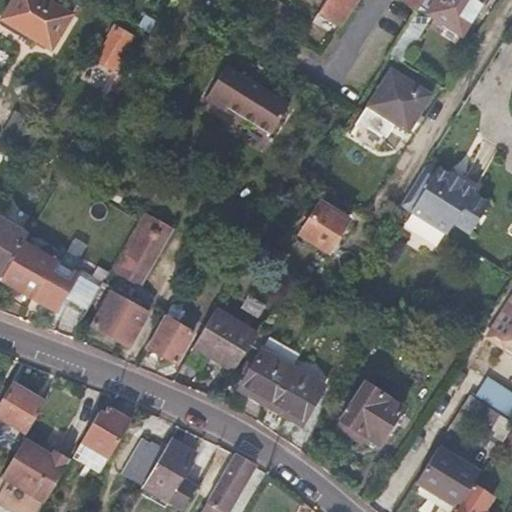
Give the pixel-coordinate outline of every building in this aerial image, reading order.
[(52,48),(71,14),(46,0),(13,0),(5,14),(24,26),(22,31),(52,48)] [(150,33),(156,23),(119,0),(117,0),(111,9),(150,33)] [(325,0),(318,12),(339,26),(350,11),(358,0),(325,0)] [(426,0),(419,12),(398,44),(391,56),(403,64),(433,17),(463,36),(486,0),(426,0)] [(406,0),(404,3),(419,12),(426,0),(406,0)] [(94,66),(118,75),(133,34),(109,25),(94,66)] [(407,132),(430,96),(392,72),(368,107),(407,132)] [(324,128),(262,88),(240,121),(261,135),(264,132),(305,158),(324,128)] [(430,157),(407,195),(453,224),(481,180),(465,170),(466,168),(454,160),(452,162),(445,157),(444,159),(437,155),(430,157)] [(328,255),(348,223),(319,204),(300,237),(328,255)] [(0,273),(4,275),(23,243),(28,235),(0,217),(0,273)] [(150,218),(107,289),(125,300),(151,258),(164,266),(174,250),(164,243),(171,230),(150,218)] [(80,277),(23,243),(4,275),(2,278),(59,313),(80,277)] [(102,286),(83,319),(130,347),(149,314),(125,300),(107,289),(102,286)] [(511,355),(511,300),(486,339),(511,355)] [(216,310),(194,345),(234,372),(257,335),(216,310)] [(167,318),(149,348),(175,364),(193,335),(167,318)] [(238,389),(269,407),(291,368),(260,350),(238,389)] [(291,368),(269,407),(299,425),(322,385),(291,368)] [(0,405),(12,388),(2,381),(0,383),(0,405)] [(15,383),(12,388),(0,405),(0,415),(27,433),(46,401),(15,383)] [(379,447),(405,409),(366,384),(338,427),(355,438),(359,435),(379,447)] [(511,407),(479,385),(471,397),(511,423),(511,407)] [(511,423),(471,397),(462,408),(490,427),(478,443),(494,454),(502,442),(511,427),(511,423)] [(103,415),(98,412),(72,455),(100,472),(129,421),(107,408),(103,415)] [(511,448),(511,427),(502,442),(511,448)] [(149,474),(163,451),(135,435),(114,469),(142,486),(149,474)] [(191,452),(169,439),(163,451),(149,474),(172,487),(178,477),(191,452)] [(23,440),(1,476),(44,501),(50,492),(70,459),(55,450),(52,456),(40,450),(23,440)] [(44,444),(40,450),(52,456),(55,450),(44,444)] [(437,446),(415,481),(436,495),(432,502),(445,511),(455,511),(473,486),(480,475),(437,446)] [(226,511),(253,466),(234,455),(201,511),(217,511),(219,510),(222,511),(226,511)] [(195,488),(178,477),(172,487),(149,474),(142,486),(142,488),(182,511),(195,488)] [(455,511),(483,511),(493,500),(473,486),(455,511)]
